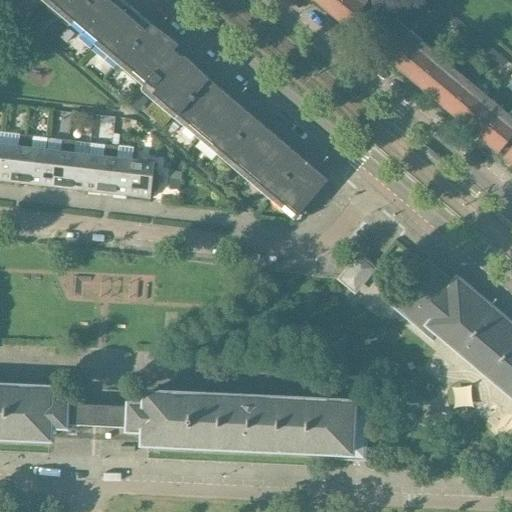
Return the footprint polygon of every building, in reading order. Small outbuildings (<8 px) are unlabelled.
[(177,46),(153,26),(121,0),(49,0),(156,90),(153,93),(297,216),(327,180),(174,50),(177,46)] [(316,0),(331,13),(341,0),(316,0)] [(341,0),(331,13),(347,26),(368,0),(341,0)] [(442,7),(434,0),(433,0),(429,5),(438,12),(442,7)] [(28,9),(23,14),(29,19),(33,15),(28,9)] [(368,42),(385,56),(407,29),(391,15),(386,20),(368,42)] [(465,26),(456,19),(451,24),(461,32),(465,26)] [(474,34),(465,26),(461,32),(470,39),(474,34)] [(68,28),(60,38),(67,43),(75,34),(68,28)] [(407,29),(385,56),(401,70),(423,43),(407,29)] [(423,43),(401,70),(417,83),(439,57),(423,43)] [(497,54),(488,46),(483,51),(493,59),(497,54)] [(506,61),(497,54),(493,59),(502,67),(506,61)] [(439,57),(417,83),(433,97),(455,70),(439,57)] [(455,70),(433,97),(449,110),(471,84),(455,70)] [(471,84),(449,110),(465,124),(487,97),(471,84)] [(487,97),(465,124),(481,137),(504,111),(487,97)] [(511,118),(504,111),(481,137),(498,152),(511,135),(511,118)] [(175,137),(183,127),(177,122),(169,132),(175,137)] [(18,147),(3,145),(0,168),(0,180),(20,183),(26,136),(19,135),(18,147)] [(32,136),(26,136),(20,183),(42,186),(46,150),(31,148),(32,136)] [(61,152),(46,150),(42,186),(63,188),(69,141),(62,140),(61,152)] [(75,141),(69,141),(63,188),(85,191),(89,155),(74,153),(75,141)] [(104,157),(89,155),(85,191),(106,193),(112,146),(105,145),(104,157)] [(117,146),(112,146),(106,193),(128,196),(132,160),(117,158),(118,146),(117,146)] [(154,163),(132,160),(128,196),(150,199),(151,187),(158,188),(160,176),(153,175),(154,163)] [(181,173),(170,171),(169,189),(180,190),(181,173)] [(341,279),(354,289),(372,268),(359,258),(341,279)] [(511,326),(457,280),(452,285),(425,263),(424,265),(426,267),(396,303),(393,301),(392,303),(395,306),(399,301),(511,395),(511,326)] [(66,408),(66,404),(66,402),(51,401),(51,389),(21,387),(21,390),(0,389),(0,436),(49,439),(50,425),(65,426),(65,424),(66,408)] [(363,458),(365,411),(353,410),(353,403),(322,401),(322,404),(176,397),(176,394),(145,393),(145,405),(130,405),(129,407),(129,411),(128,427),(128,429),(144,430),(143,443),(339,452),(339,456),(363,458)] [(128,427),(129,411),(129,407),(66,404),(66,408),(65,424),(128,427)]
